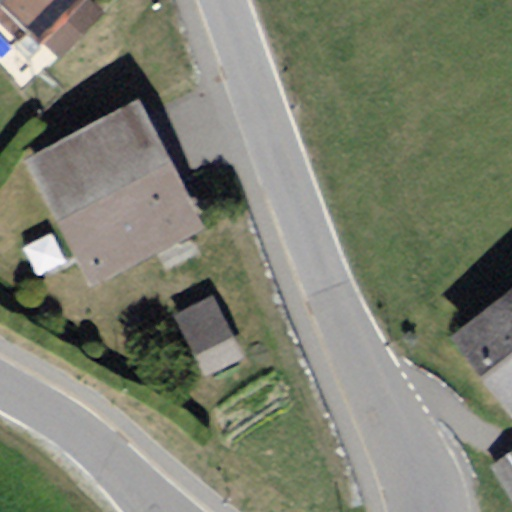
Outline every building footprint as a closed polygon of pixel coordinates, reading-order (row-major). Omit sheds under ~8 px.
[(0,0),(0,11),(21,34),(31,23),(48,38),(81,10),(69,0),(0,0)] [(28,169),(75,266),(177,217),(130,120),(28,169)] [(450,337),(507,408),(511,403),(511,296),(508,291),(450,337)] [(218,349),(198,304),(165,318),(186,364),(218,349)] [(511,458),(500,466),(511,486),(511,458)]
